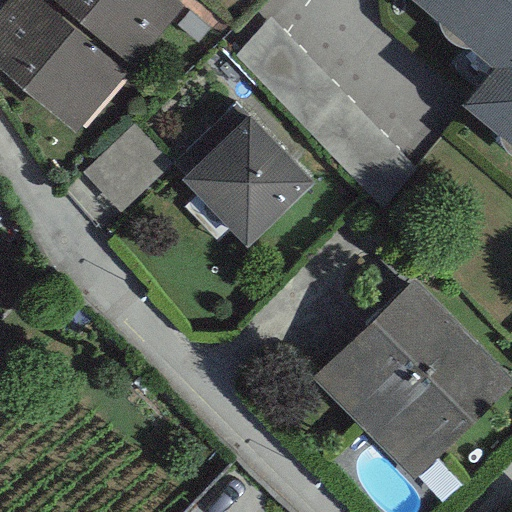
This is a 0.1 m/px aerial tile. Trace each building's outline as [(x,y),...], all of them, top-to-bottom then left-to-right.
[(0,63),(73,127),(124,67),(46,0),(0,0),(0,1),(0,63)] [(58,0),(130,61),(182,0),(58,0)] [(511,0),(422,0),(493,59),(460,98),(511,141),(511,0)] [(269,15),(236,49),(377,200),(416,166),(269,15)] [(313,177),(249,110),(181,175),(245,242),(313,177)] [(168,160),(133,123),(82,171),(117,208),(168,160)] [(511,383),(511,376),(414,276),(312,375),(413,479),(511,383)]
